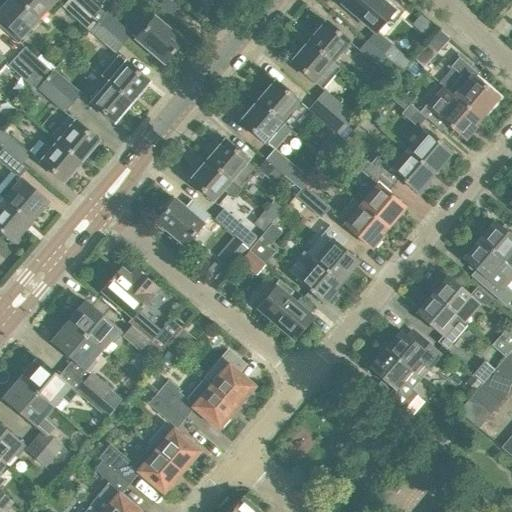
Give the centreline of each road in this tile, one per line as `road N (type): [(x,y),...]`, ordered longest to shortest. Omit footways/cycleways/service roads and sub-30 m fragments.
road 1 (residential): [(302,383),(511,137)]
road 2 (residential): [(302,383),(99,206)]
road 3 (tertiary): [(99,206),(272,0)]
road 4 (tertiary): [(0,322),(99,206)]
